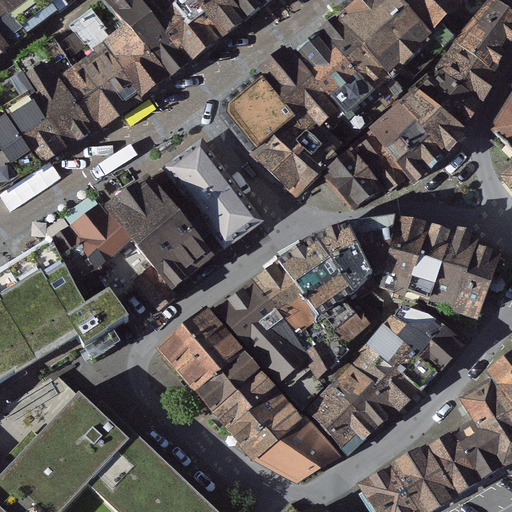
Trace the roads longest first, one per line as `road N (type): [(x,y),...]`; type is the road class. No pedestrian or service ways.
road 1 (residential): [(292,230),(213,282),(134,358),(140,387),(265,504),(335,485)]
road 2 (residential): [(511,315),(415,426),(335,485)]
road 3 (residential): [(189,113),(0,233)]
road 4 (residential): [(500,224),(415,211),(292,230)]
road 5 (residential): [(326,0),(189,113)]
road 6 (residential): [(292,230),(189,113)]
road 7 (residential): [(511,84),(484,133),(482,164),(500,224)]
